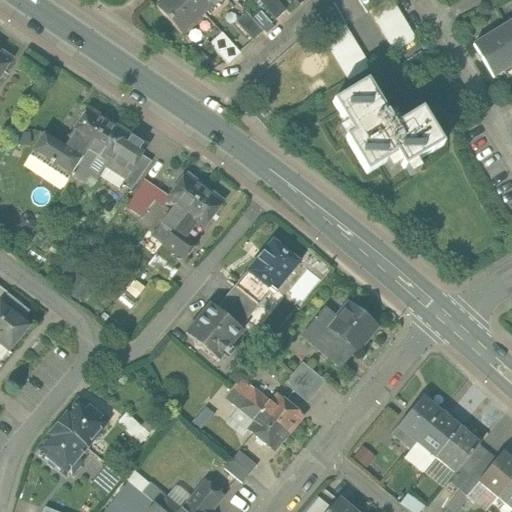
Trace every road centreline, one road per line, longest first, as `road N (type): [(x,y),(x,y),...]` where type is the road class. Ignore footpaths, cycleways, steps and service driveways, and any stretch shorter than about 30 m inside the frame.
road 1 (secondary): [(445,319),(196,115),(26,0)]
road 2 (residential): [(70,354),(142,346),(256,210)]
road 3 (residential): [(325,452),(426,330),(445,319)]
road 4 (residential): [(70,354),(58,307),(0,263)]
